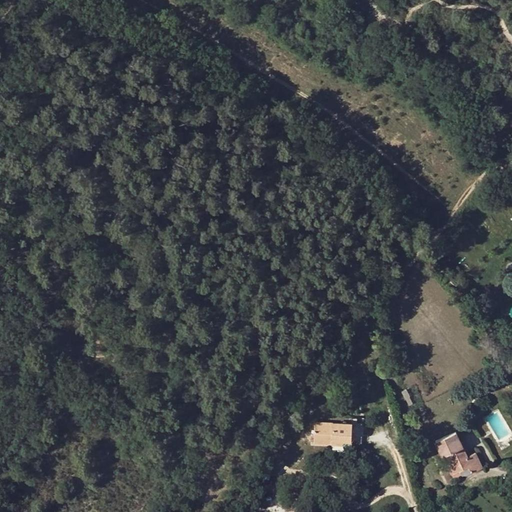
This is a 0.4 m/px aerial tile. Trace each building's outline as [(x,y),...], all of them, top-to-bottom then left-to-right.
[(409,411),(413,424),(418,422),(414,410),(409,411)] [(353,443),(354,423),(317,422),(316,442),(353,443)] [(353,443),(362,444),(363,423),(354,423),(353,443)] [(412,433),(415,442),(425,438),(422,432),(421,432),(419,429),(412,433)] [(457,432),(436,441),(451,474),(460,471),(462,476),(483,467),(476,452),(470,455),(471,456),(468,457),(457,432)]
